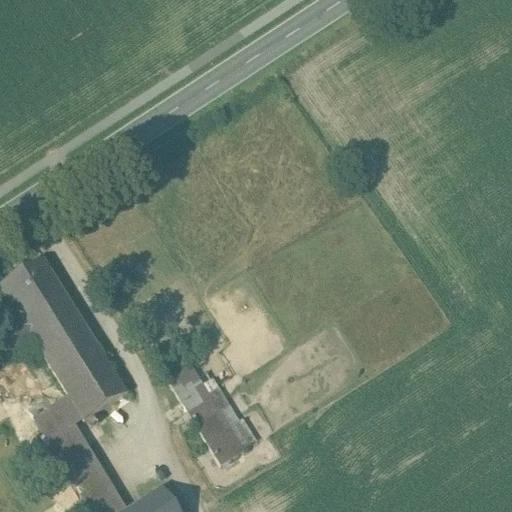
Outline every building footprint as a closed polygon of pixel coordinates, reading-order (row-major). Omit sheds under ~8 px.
[(41,263),(0,288),(0,292),(21,325),(21,326),(64,300),(41,263)] [(64,300),(21,326),(21,325),(0,337),(0,362),(32,343),(82,425),(128,397),(98,349),(95,351),(64,300)] [(195,348),(158,369),(167,383),(191,370),(204,363),(195,348)] [(191,370),(167,383),(185,414),(210,400),(208,398),(191,370)] [(250,447),(217,392),(208,398),(210,400),(185,414),(220,469),(243,455),(242,452),(250,447)] [(58,406),(34,421),(68,476),(92,462),(92,461),(58,406)] [(122,511),(92,462),(68,476),(89,511),(122,511)] [(175,511),(162,491),(128,511),(175,511)]
